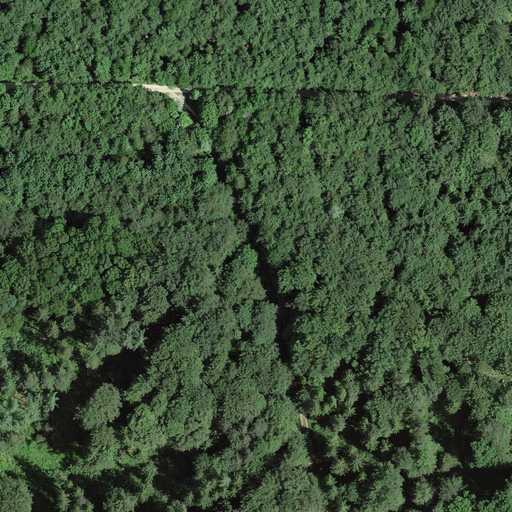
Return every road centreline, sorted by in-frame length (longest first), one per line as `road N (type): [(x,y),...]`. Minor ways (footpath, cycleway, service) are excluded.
road 1 (track): [(511,98),(0,86)]
road 2 (track): [(174,88),(219,156),(282,299),(326,511)]
